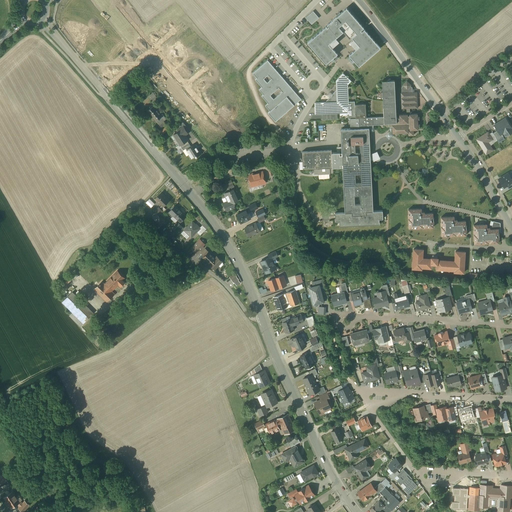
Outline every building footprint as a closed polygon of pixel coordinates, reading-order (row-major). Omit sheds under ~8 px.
[(307,42),(326,64),(331,60),(337,54),(329,44),(343,32),(349,39),(352,38),(359,46),(349,55),(350,56),(354,61),(359,66),(381,48),(364,29),(362,31),(361,30),(364,28),(346,8),(339,14),(327,25),(328,26),(327,27),(326,26),(322,29),(307,42)] [(305,18),(311,24),(319,18),(313,11),(305,18)] [(259,90),(263,95),(262,96),(268,103),(265,106),(270,111),(268,113),(275,122),(299,101),(292,93),(293,93),(291,90),(290,91),(290,90),(292,88),(267,60),(252,73),(257,78),(255,79),(262,87),(259,90)] [(354,102),(348,102),(347,84),(351,81),(343,73),(336,80),(336,85),(337,90),(332,94),(329,98),(325,103),(315,103),(315,114),(340,113),(340,116),(348,115),(348,119),(350,119),(349,120),(349,121),(349,123),(349,124),(349,125),(349,126),(350,128),(350,129),(359,129),(359,118),(355,118),(355,104),(354,102)] [(395,80),(382,81),(384,117),(384,123),(392,123),(397,123),(396,118),(395,80)] [(417,92),(413,92),(413,87),(410,86),(411,85),(407,81),(403,85),(403,86),(401,88),(402,93),(401,93),(402,109),(407,108),(407,114),(408,114),(408,116),(409,116),(409,114),(410,114),(410,108),(418,108),(417,92)] [(292,88),(290,90),(290,91),(291,90),(293,93),(292,93),(299,101),(301,99),(292,88)] [(158,100),(152,93),(149,96),(153,100),(151,102),(153,104),(158,100)] [(366,104),(355,104),(355,118),(359,118),(366,118),(366,104)] [(155,105),(147,111),(150,115),(150,114),(156,121),(157,121),(159,125),(163,121),(166,119),(163,115),(162,116),(160,113),(161,113),(157,108),(155,106),(155,105)] [(400,118),(396,118),(397,123),(392,123),(393,128),(393,133),(409,132),(409,135),(414,135),(414,130),(418,130),(418,114),(410,114),(409,114),(409,116),(408,116),(408,114),(407,114),(399,115),(400,118)] [(366,118),(359,118),(359,129),(369,128),(369,132),(372,132),(375,130),(374,127),(374,125),(384,124),(384,123),(384,117),(366,118)] [(506,119),(494,126),(497,131),(500,135),(501,134),(506,131),(508,135),(511,132),(511,129),(511,128),(506,119)] [(167,126),(159,133),(161,135),(169,129),(167,126)] [(182,127),(179,130),(177,132),(177,133),(174,135),(176,139),(180,144),(180,145),(187,140),(188,140),(185,135),(187,133),(184,128),(183,127),(182,127)] [(350,129),(341,129),(342,152),(342,153),(343,167),(345,212),(335,213),(336,221),(339,220),(340,224),(339,224),(339,226),(380,224),(380,222),(379,222),(379,218),(383,218),(382,211),(373,211),(371,162),(371,161),(374,159),(373,157),(372,155),(371,155),(370,154),(369,137),(369,132),(369,128),(359,129),(350,129)] [(500,135),(497,131),(493,133),(497,140),(503,137),(501,134),(500,135)] [(488,133),(477,139),(486,154),(492,150),(487,142),(492,139),(489,135),(488,133)] [(493,133),(489,135),(492,139),(494,142),(497,140),(493,133)] [(195,144),(187,149),(189,153),(193,159),(196,156),(196,157),(201,154),(195,144)] [(332,150),(302,152),(303,169),(315,169),(315,171),(318,171),(319,173),(330,173),(329,172),(333,172),(332,168),(343,167),(342,153),(342,152),(332,153),(332,150)] [(263,172),(248,176),(251,187),(266,183),(263,172)] [(511,178),(508,172),(497,178),(503,188),(511,183),(511,178)] [(232,190),(225,194),(226,197),(225,197),(227,202),(224,204),(227,211),(234,207),(232,203),(238,201),(233,190),(232,190)] [(166,197),(161,193),(155,199),(158,202),(158,201),(163,206),(169,200),(166,197)] [(255,203),(249,206),(251,211),(258,208),(255,203)] [(175,206),(169,212),(173,216),(174,215),(173,215),(179,209),(175,206)] [(263,208),(256,212),(259,218),(266,214),(263,208)] [(179,209),(173,215),(174,215),(180,222),(186,216),(179,209)] [(421,212),(421,209),(408,209),(409,214),(410,214),(410,217),(409,217),(410,217),(410,219),(409,219),(409,228),(413,228),(413,226),(416,226),(416,228),(416,226),(419,226),(419,227),(423,227),(423,226),(424,226),(424,228),(433,227),(433,223),(432,223),(432,220),(434,220),(432,220),(431,217),(433,217),(433,213),(424,213),(424,212),(423,212),(421,212)] [(247,210),(237,215),(241,223),(251,218),(247,210)] [(161,216),(155,223),(160,228),(163,224),(162,223),(165,220),(161,216)] [(454,216),(441,217),(441,222),(443,222),(443,225),(441,225),(442,225),(443,227),(441,227),(442,236),(446,236),(446,234),(448,234),(449,236),(449,234),(451,234),(451,235),(456,235),(456,234),(457,234),(457,235),(466,235),(466,231),(464,231),(464,228),(466,228),(464,228),(464,225),(466,225),(465,221),(457,221),(457,220),(455,220),(454,220),(454,216)] [(195,225),(192,222),(184,230),(186,232),(191,237),(197,231),(200,228),(196,224),(195,225)] [(256,223),(245,228),(249,237),(254,234),(260,231),(256,223)] [(487,224),(474,225),(474,230),(475,230),(476,232),(474,232),(474,233),(475,233),(475,234),(474,234),(474,244),(479,243),(479,242),(481,242),(481,244),(482,244),(482,242),(484,242),(484,243),(488,243),(488,242),(490,242),(490,243),(499,243),(498,238),(497,238),(497,236),(499,236),(499,235),(497,235),(497,233),(498,233),(498,229),(490,229),(489,228),(488,228),(487,228),(487,224)] [(206,229),(202,225),(200,228),(197,231),(198,231),(197,233),(200,235),(206,229)] [(177,232),(172,227),(168,231),(173,236),(177,232)] [(198,242),(192,249),(197,254),(203,247),(198,242)] [(423,250),(414,249),(413,253),(414,253),(414,263),(413,263),(412,269),(418,269),(418,267),(423,268),(423,267),(427,267),(427,268),(431,268),(432,264),(437,264),(436,269),(441,270),(441,269),(449,270),(459,271),(458,272),(464,273),(464,267),(463,267),(464,256),(465,256),(465,252),(456,251),(455,257),(457,257),(456,263),(437,261),(438,258),(435,258),(434,258),(432,258),(431,260),(421,260),(421,254),(423,254),(423,250)] [(275,251),(268,254),(270,257),(271,259),(278,256),(275,251)] [(206,255),(203,258),(206,261),(206,260),(210,264),(215,259),(215,258),(208,252),(206,255)] [(217,257),(215,258),(215,259),(210,264),(215,269),(216,268),(218,266),(218,265),(221,262),(222,262),(217,257)] [(270,257),(261,262),(263,267),(266,273),(276,269),(274,264),(273,264),(271,259),(270,257)] [(113,276),(109,279),(113,282),(108,287),(111,291),(112,291),(124,278),(117,271),(116,272),(113,276)] [(199,277),(196,272),(187,277),(189,281),(199,277)] [(64,287),(72,278),(68,274),(60,283),(64,287)] [(283,276),(276,278),(279,288),(286,285),(283,276)] [(276,278),(268,281),(271,290),(279,288),(276,278)] [(105,284),(101,281),(93,288),(107,302),(115,294),(112,291),(111,291),(108,287),(113,282),(109,279),(105,284)] [(322,280),(312,283),(313,286),(320,284),(321,289),(325,288),(322,280)] [(313,286),(308,287),(313,305),(325,302),(321,289),(320,284),(313,286)] [(295,290),(287,293),(291,305),(299,302),(295,290)] [(360,292),(352,294),(351,294),(354,302),(356,301),(357,305),(362,303),(361,300),(367,299),(365,290),(360,291),(360,292)] [(383,291),(379,292),(380,297),(373,299),(376,308),(381,306),(380,306),(388,304),(389,304),(387,297),(385,291),(383,291)] [(94,313),(72,292),(63,301),(74,312),(69,316),(80,326),(94,313)] [(343,293),(337,294),(337,296),(333,297),(334,301),(335,305),(346,302),(345,298),(346,298),(345,294),(345,292),(343,293)] [(283,294),(274,297),(278,310),(287,306),(283,294)] [(427,294),(420,296),(422,301),(416,303),(418,310),(430,307),(427,294)] [(472,294),(466,296),(467,300),(469,299),(471,305),(475,304),(472,294)] [(407,295),(398,297),(398,298),(395,299),(394,298),(397,309),(410,305),(407,295)] [(508,296),(507,296),(506,296),(505,297),(506,302),(498,304),(501,315),(511,311),(511,307),(511,303),(509,296),(508,296)] [(449,297),(436,300),(439,312),(452,308),(449,297)] [(463,302),(458,304),(457,303),(459,313),(472,310),(471,305),(469,299),(467,300),(462,301),(463,302)] [(488,300),(481,302),(482,304),(478,304),(478,303),(477,303),(480,314),(493,311),(491,302),(490,300),(488,300)] [(291,320),(282,322),(286,333),(294,330),(293,325),(304,321),(302,315),(290,319),(291,320)] [(313,316),(306,318),(309,327),(315,324),(313,316)] [(386,326),(376,329),(376,330),(373,330),(373,331),(375,339),(378,338),(379,342),(387,340),(389,340),(388,337),(387,331),(386,326)] [(410,332),(405,333),(403,328),(402,329),(401,329),(399,329),(399,330),(394,331),(395,334),(394,335),(395,337),(396,337),(396,338),(397,338),(398,340),(404,339),(405,342),(412,341),(410,334),(410,332)] [(366,330),(351,334),(354,345),(355,345),(354,344),(364,341),(364,342),(369,341),(366,330)] [(414,332),(413,332),(414,333),(416,342),(427,339),(424,330),(418,331),(414,332)] [(439,334),(434,335),(436,341),(437,340),(438,345),(447,343),(450,342),(449,340),(447,333),(443,334),(443,332),(439,333),(439,334)] [(469,333),(465,334),(465,333),(461,334),(461,335),(458,336),(460,345),(460,346),(472,342),(469,333)] [(301,335),(292,338),(289,340),(288,341),(290,345),(291,345),(292,345),(292,346),(294,346),(296,346),(297,350),(306,346),(305,345),(304,343),(301,335)] [(347,336),(341,338),(344,346),(349,345),(347,336)] [(511,336),(511,337),(510,336),(503,338),(503,340),(506,349),(510,347),(510,348),(511,347),(511,336)] [(316,337),(310,340),(313,346),(316,344),(319,343),(316,337)] [(454,339),(449,340),(450,342),(447,343),(449,349),(456,347),(456,346),(454,339)] [(309,352),(300,356),(306,368),(314,364),(309,352)] [(505,368),(499,369),(501,375),(503,374),(503,378),(508,376),(504,363),(505,368)] [(260,364),(254,369),(256,374),(263,371),(260,364)] [(373,368),(373,365),(367,367),(368,372),(362,373),(365,382),(379,378),(376,367),(373,368)] [(256,374),(254,374),(259,386),(270,382),(264,370),(263,371),(256,374)] [(395,371),(385,373),(387,383),(398,380),(397,375),(396,370),(395,371)] [(417,370),(409,372),(408,370),(404,371),(403,371),(405,376),(407,384),(414,383),(415,385),(421,384),(419,376),(417,370)] [(425,375),(424,375),(426,381),(427,385),(433,384),(434,383),(431,375),(432,375),(431,373),(425,375)] [(437,373),(432,375),(431,375),(434,383),(433,384),(434,386),(441,384),(439,379),(438,373),(437,373)] [(485,373),(481,374),(482,377),(478,378),(480,386),(484,385),(483,383),(487,382),(485,373)] [(473,379),(469,380),(470,381),(469,382),(470,384),(471,385),(471,386),(471,387),(471,388),(472,388),(473,389),(477,388),(478,386),(480,386),(478,378),(482,377),(481,374),(472,377),(473,379)] [(501,375),(497,376),(497,378),(493,379),(496,391),(506,388),(503,378),(503,374),(501,375)] [(310,376),(303,379),(307,387),(316,383),(313,376),(312,375),(310,376)] [(459,375),(446,378),(449,388),(461,384),(460,381),(459,375)] [(316,383),(307,387),(311,394),(317,391),(319,390),(318,389),(316,383)] [(324,386),(318,389),(319,390),(317,391),(319,395),(326,392),(324,386)] [(347,387),(339,390),(339,392),(344,402),(342,403),(344,407),(350,404),(349,400),(353,398),(353,397),(350,390),(349,390),(347,387)] [(271,390),(261,394),(267,407),(276,403),(274,398),(275,398),(271,390)] [(321,401),(315,404),(320,415),(325,413),(324,411),(331,408),(327,400),(326,398),(321,401)] [(430,404),(424,405),(425,411),(427,411),(428,413),(432,411),(430,404)] [(424,405),(413,408),(415,415),(416,415),(417,421),(423,419),(422,418),(428,416),(428,413),(427,411),(425,411),(424,405)] [(265,406),(257,409),(260,415),(268,412),(265,406)] [(445,407),(436,409),(438,419),(442,418),(443,419),(448,418),(445,408),(445,407)] [(452,407),(445,408),(448,418),(448,420),(455,418),(452,407)] [(489,409),(483,410),(484,411),(482,411),(479,412),(481,416),(482,417),(483,418),(482,419),(483,421),(483,422),(484,423),(488,422),(488,423),(491,422),(491,421),(494,420),(493,416),(494,414),(493,409),(489,410),(489,409)] [(288,414),(278,419),(281,426),(284,433),(285,434),(295,429),(288,414)] [(367,416),(357,421),(362,431),(372,426),(367,416)] [(353,417),(346,421),(348,426),(355,422),(353,417)] [(278,419),(267,424),(271,434),(280,430),(279,427),(281,426),(278,419)] [(262,420),(255,424),(258,430),(265,427),(262,420)] [(338,428),(331,432),(336,441),(343,438),(338,428)] [(297,437),(288,442),(290,446),(291,447),(300,442),(297,437)] [(347,447),(345,449),(350,460),(356,457),(355,455),(355,454),(354,455),(354,453),(368,446),(365,439),(347,447)] [(505,445),(499,447),(501,453),(503,452),(503,455),(507,454),(505,445)] [(296,446),(286,451),(282,454),(285,461),(290,458),(294,467),(304,461),(300,453),(299,453),(296,447),(296,446)] [(463,453),(458,454),(460,463),(471,460),(468,452),(463,453)] [(501,453),(493,455),(496,465),(497,466),(500,465),(501,464),(505,463),(503,455),(503,452),(501,453)] [(482,454),(476,455),(478,464),(488,461),(486,454),(486,453),(485,453),(482,454)] [(396,458),(388,465),(394,472),(402,465),(396,458)] [(354,467),(355,468),(362,479),(366,477),(363,472),(371,467),(366,459),(354,467)] [(353,464),(346,469),(348,473),(355,468),(354,467),(353,464)] [(314,465),(300,472),(305,480),(318,473),(314,465)] [(293,473),(284,478),(286,481),(295,477),(293,473)] [(8,483),(4,474),(0,475),(0,486),(0,487),(8,483)] [(407,475),(403,479),(400,477),(397,480),(401,485),(403,483),(406,486),(403,489),(408,494),(417,485),(411,479),(407,475)] [(381,482),(374,488),(376,491),(379,493),(380,492),(385,487),(381,482)] [(371,483),(358,493),(363,500),(376,491),(374,488),(371,483)] [(308,485),(304,488),(299,491),(298,492),(295,494),(295,495),(297,497),(299,500),(301,503),(314,495),(308,485)] [(501,489),(492,488),(492,485),(480,485),(480,495),(470,495),(469,510),(477,510),(477,506),(484,507),(484,505),(489,506),(489,498),(493,498),(494,499),(494,498),(498,498),(497,510),(504,511),(504,509),(509,509),(510,498),(511,497),(511,485),(501,485),(501,489)] [(385,487),(380,492),(383,496),(385,497),(390,492),(385,487)] [(296,489),(288,493),(291,498),(292,497),(295,495),(295,494),(298,492),(296,489)] [(12,492),(4,498),(6,501),(6,502),(7,502),(8,504),(8,505),(9,504),(11,508),(19,502),(12,492)] [(380,499),(370,509),(372,511),(389,511),(400,502),(390,492),(385,497),(383,496),(380,499)] [(292,499),(288,501),(291,506),(296,503),(295,501),(297,500),(298,500),(299,500),(297,497),(297,498),(296,498),(297,499),(294,500),(292,497),(291,497),(292,499)] [(24,501),(19,508),(23,511),(29,505),(24,501)]
